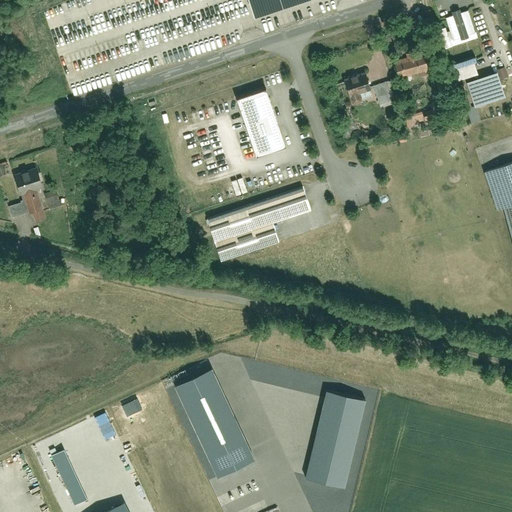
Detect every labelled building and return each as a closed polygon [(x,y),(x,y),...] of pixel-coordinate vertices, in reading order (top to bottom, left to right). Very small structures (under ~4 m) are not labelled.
[(250,0),(256,16),(303,0),(250,0)] [(468,12),(445,20),(452,42),(475,35),(468,12)] [(394,62),(400,77),(427,68),(422,53),(394,62)] [(461,78),(482,73),(478,58),(458,63),(461,78)] [(503,71),(472,80),(479,105),(511,96),(503,71)] [(366,72),(344,79),(351,102),(360,99),(359,93),(371,89),(366,72)] [(267,90),(237,100),(256,158),(287,148),(267,90)] [(495,216),(505,213),(511,234),(511,159),(480,171),(495,216)] [(40,162),(9,171),(16,195),(21,193),(27,214),(32,212),(35,221),(45,218),(37,189),(47,186),(40,162)] [(247,177),(235,180),(238,194),(250,191),(247,177)] [(304,185),(206,219),(222,262),(280,242),(275,226),(314,212),(304,185)] [(55,189),(43,192),(48,210),(60,206),(55,189)] [(19,200),(7,204),(11,216),(23,212),(19,200)] [(214,363),(174,382),(218,474),(258,455),(214,363)] [(367,400),(327,390),(304,480),(344,491),(367,400)] [(55,453),(78,504),(93,497),(70,446),(55,453)]
